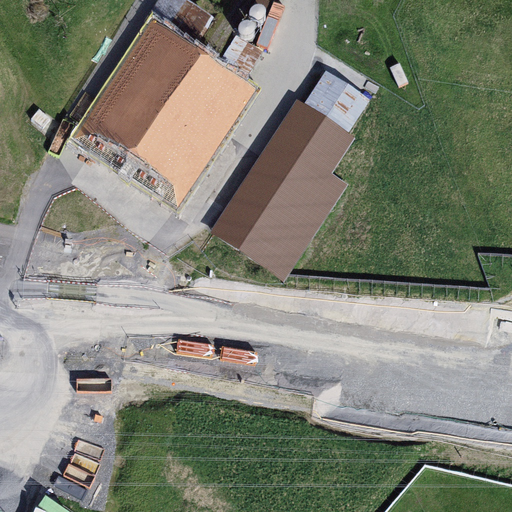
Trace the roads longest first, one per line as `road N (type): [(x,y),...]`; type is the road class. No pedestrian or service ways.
road 1 (track): [(17,257),(44,186),(64,165),(177,241),(303,54),(308,0)]
road 2 (primary): [(319,358),(0,282)]
road 3 (primary): [(319,358),(0,306)]
road 4 (primary): [(511,385),(319,358)]
road 5 (unknown): [(64,165),(136,0)]
